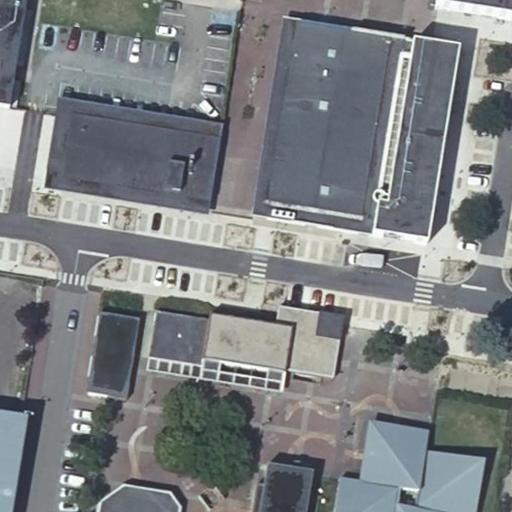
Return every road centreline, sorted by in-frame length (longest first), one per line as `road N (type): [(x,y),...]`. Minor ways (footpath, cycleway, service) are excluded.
road 1 (residential): [(511,305),(83,235)]
road 2 (unclassified): [(36,511),(83,235)]
road 3 (unknown): [(13,223),(30,116),(47,69),(166,81)]
